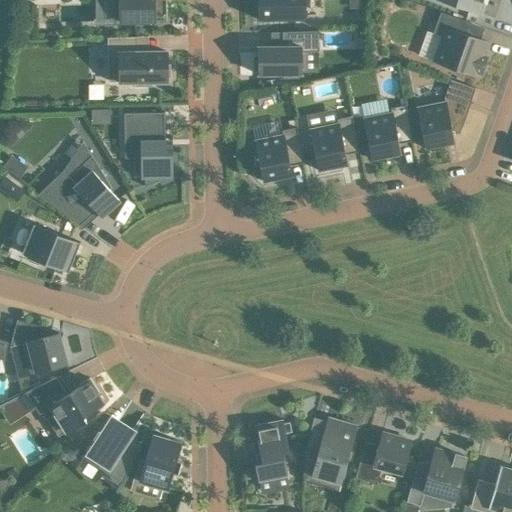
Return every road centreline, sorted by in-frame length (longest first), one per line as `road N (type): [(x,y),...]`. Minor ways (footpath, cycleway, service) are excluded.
road 1 (residential): [(209,244),(462,188),(478,170),(511,76)]
road 2 (residential): [(213,386),(309,367),(511,424)]
road 3 (residential): [(208,0),(209,244)]
road 4 (residential): [(108,311),(138,356),(170,379),(213,386)]
road 5 (residential): [(209,244),(159,257),(125,302),(108,311)]
road 6 (residential): [(213,511),(213,386)]
